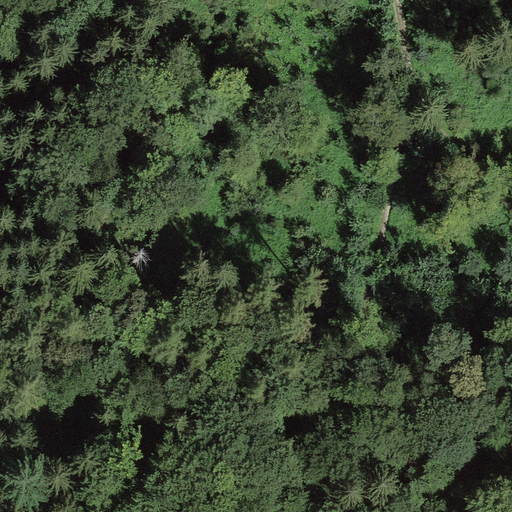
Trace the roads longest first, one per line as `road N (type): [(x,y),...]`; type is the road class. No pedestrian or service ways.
road 1 (track): [(264,511),(373,245),(415,92)]
road 2 (track): [(132,0),(73,73),(21,107),(0,110)]
road 3 (track): [(511,209),(415,92)]
